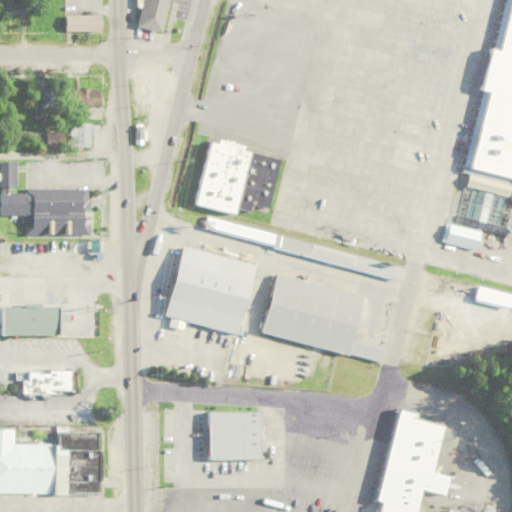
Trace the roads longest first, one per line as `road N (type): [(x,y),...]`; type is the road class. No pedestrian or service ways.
road 1 (primary): [(133,511),(129,246)]
road 2 (secondary): [(129,246),(154,191),(202,0)]
road 3 (primary): [(129,246),(113,0)]
road 4 (residential): [(190,49),(0,50)]
